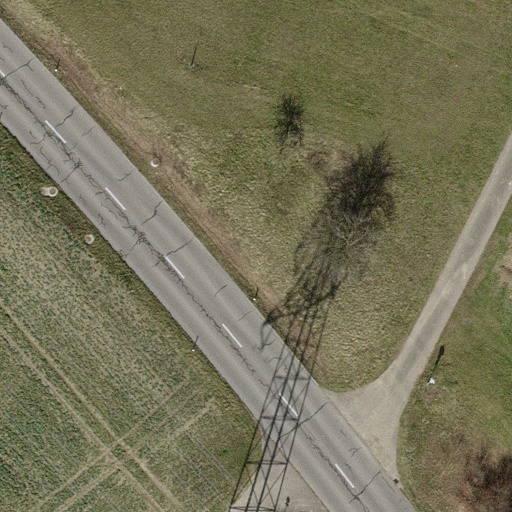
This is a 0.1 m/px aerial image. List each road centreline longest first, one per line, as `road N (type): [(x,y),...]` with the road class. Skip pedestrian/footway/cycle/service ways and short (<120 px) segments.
road 1 (tertiary): [(372,511),(222,326),(0,77)]
road 2 (track): [(511,171),(397,390),(334,461),(264,511)]
